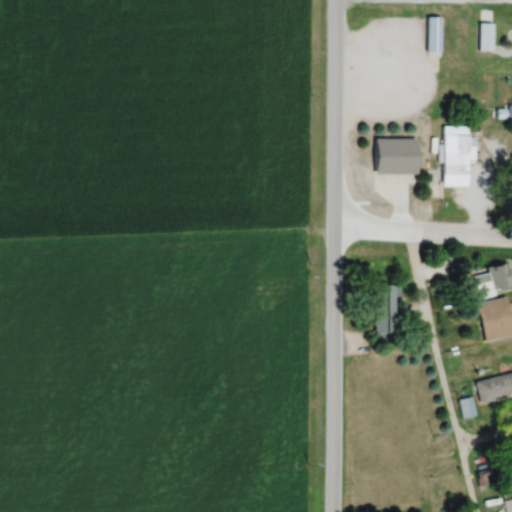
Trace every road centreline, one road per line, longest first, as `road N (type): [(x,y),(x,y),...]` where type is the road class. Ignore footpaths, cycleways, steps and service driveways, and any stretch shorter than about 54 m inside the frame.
road 1 (tertiary): [(329,511),(331,229)]
road 2 (tertiary): [(331,229),(332,0)]
road 3 (residential): [(511,234),(331,229)]
